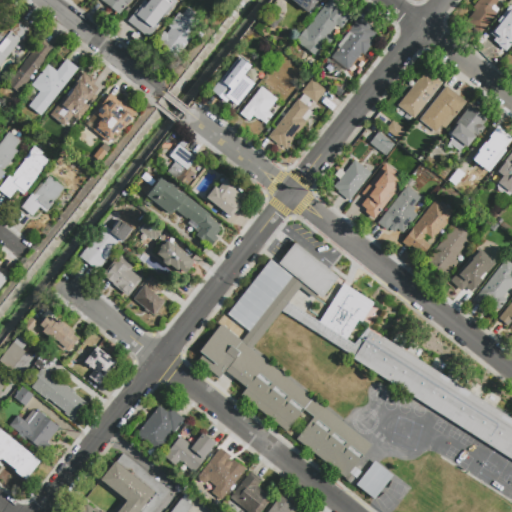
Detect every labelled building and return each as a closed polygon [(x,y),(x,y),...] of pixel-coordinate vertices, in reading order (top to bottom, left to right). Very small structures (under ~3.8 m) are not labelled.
[(118,15),(99,0),(132,0),(128,5),(127,4),(118,15)] [(128,21),(143,0),(160,0),(172,8),(152,35),(149,33),(147,36),(128,21)] [(308,13),(290,0),(322,0),(313,12),(311,10),(308,13)] [(295,41),(305,29),(306,30),(328,0),(337,0),(342,4),(338,9),(349,18),(341,28),(336,25),(329,34),(334,37),(327,46),(324,44),(315,56),(295,41)] [(498,0),(494,6),(498,9),(496,12),(497,12),(479,35),(464,24),(475,10),(472,8),(478,0),(498,0)] [(176,59),(158,46),(161,42),(157,40),(164,31),(167,33),(171,28),(169,26),(179,13),(182,15),(187,8),(203,19),(191,35),(193,37),(176,59)] [(494,46),(486,40),(498,26),(500,28),(511,13),(511,45),(507,52),(496,43),(494,46)] [(358,18),(373,29),(372,30),(377,34),(371,41),(374,43),(363,57),(360,54),(347,71),(331,58),(339,48),(338,47),(348,34),(347,33),(358,18)] [(0,66),(0,33),(5,27),(10,31),(18,21),(31,31),(22,42),(21,40),(0,66)] [(43,40),(53,49),(14,98),(3,90),(43,40)] [(239,56),(251,65),(243,76),(254,84),(236,106),(228,99),(226,103),(211,91),(239,56)] [(66,59),(77,69),(41,116),(28,106),(39,92),(31,86),(47,65),(56,71),(66,59)] [(413,119),(397,106),(425,71),(429,75),(430,74),(442,83),(413,119)] [(301,92),(311,79),(325,90),(315,103),(301,92)] [(92,80),(105,90),(82,118),(81,117),(78,121),(79,122),(72,130),(63,122),(69,115),(57,105),(67,92),(68,93),(74,86),(82,92),(92,80)] [(446,86),(466,102),(460,110),(462,112),(455,120),(453,119),(445,129),(441,126),(435,134),(419,121),(446,86)] [(261,87),(277,100),(268,112),(272,115),(265,125),(258,119),(257,120),(253,116),(248,122),(239,114),(261,87)] [(110,93),(117,98),(116,100),(119,103),(120,101),(135,113),(115,137),(114,136),(108,143),(92,130),(95,126),(94,126),(99,118),(94,114),(110,93)] [(298,100),(309,108),(308,110),(312,113),(305,121),(306,122),(286,149),(281,145),(280,146),(268,137),(298,100)] [(469,106),(487,120),(483,126),(485,128),(478,137),(477,137),(468,148),(465,146),(460,152),(449,143),(454,137),(448,133),(469,106)] [(12,111),(8,116),(4,113),(8,108),(12,111)] [(398,140),(386,131),(393,122),(405,131),(398,140)] [(482,173),(466,160),(493,126),(502,133),(498,137),(504,142),(503,143),(509,148),(502,156),(499,154),(497,157),(496,155),(482,173)] [(0,180),(0,143),(9,132),(21,142),(15,149),(18,152),(10,162),(13,164),(0,180)] [(394,145),(386,156),(370,144),(378,133),(394,145)] [(196,176),(187,188),(166,172),(167,171),(163,167),(171,157),(170,156),(178,145),(196,159),(188,169),(196,176)] [(41,155),(49,162),(23,194),(16,189),(9,197),(0,189),(0,187),(9,175),(12,177),(25,160),(24,159),(34,146),(43,153),(41,155)] [(100,148),(107,154),(101,163),(93,157),(100,148)] [(511,191),(511,193),(498,183),(502,179),(495,174),(511,153),(511,191)] [(349,201),(337,192),(338,191),(333,187),(354,161),(370,174),(349,201)] [(64,188),(45,212),(39,208),(32,216),(21,208),(41,182),(43,184),(49,176),(64,188)] [(180,193),(181,192),(210,215),(209,217),(220,226),(219,228),(221,229),(215,236),(217,238),(211,246),(204,241),(204,242),(196,236),(198,233),(195,231),(199,226),(188,217),(186,219),(175,210),(171,215),(146,196),(160,178),(167,183),(168,181),(178,189),(176,190),(180,193)] [(363,212),(353,204),(374,178),(391,190),(383,200),(385,201),(383,204),(385,205),(378,214),(367,206),(363,212)] [(206,198),(214,187),(217,189),(226,179),(247,195),(240,204),(242,205),(237,211),(236,210),(230,217),(206,198)] [(387,231),(378,224),(407,187),(421,198),(413,208),(415,209),(413,212),(417,215),(403,234),(392,225),(387,231)] [(408,249),(401,244),(427,210),(427,209),(434,200),(441,206),(444,203),(455,211),(447,220),(449,221),(434,239),(433,238),(432,240),(427,236),(424,241),(433,248),(428,255),(417,246),(414,250),(410,247),(408,249)] [(97,272),(79,257),(105,225),(111,230),(119,220),(131,230),(120,243),(118,241),(109,252),(111,254),(104,263),(104,264),(97,272)] [(154,240),(152,238),(150,240),(139,231),(149,220),(162,231),(154,240)] [(425,262),(456,223),(473,237),(456,257),(459,259),(456,263),(459,266),(452,275),(448,280),(442,275),(425,262)] [(139,233),(135,238),(131,234),(135,229),(139,233)] [(157,254),(160,249),(159,248),(162,244),(164,245),(167,241),(173,246),(174,245),(193,260),(190,264),(191,265),(185,274),(179,269),(177,271),(169,265),(166,265),(163,263),(163,259),(157,254)] [(277,265),(295,243),(337,276),(321,298),(317,295),(314,299),(299,288),(287,302),(318,322),(342,284),(381,309),(368,327),(358,320),(346,340),(353,346),(366,330),(381,338),(382,337),(511,419),(511,461),(404,393),(354,362),(356,360),(281,312),(250,350),(341,422),(369,444),(343,477),(294,438),(310,417),(301,410),(285,431),(238,395),(244,388),(222,371),(218,377),(199,362),(204,355),(200,351),(222,324),(242,340),(249,331),(228,314),(270,260),(277,265)] [(478,247),(497,263),(487,275),(486,274),(471,292),(465,287),(461,292),(451,283),(458,275),(470,260),(468,259),(478,247)] [(102,276),(117,256),(132,268),(130,271),(143,281),(132,293),(131,293),(128,297),(102,276)] [(511,264),(511,286),(503,297),(507,301),(499,312),(486,302),(482,306),(474,300),(486,285),(485,284),(504,259),(511,264)] [(0,290),(0,273),(8,280),(0,290)] [(164,286),(159,292),(157,291),(147,283),(152,276),(164,286)] [(164,302),(154,316),(133,300),(147,283),(157,291),(154,295),(164,302)] [(511,302),(511,322),(507,327),(498,320),(511,302)] [(79,339),(71,348),(69,347),(66,350),(61,347),(60,349),(33,328),(27,335),(20,330),(31,317),(40,325),(47,315),(55,322),(58,318),(66,325),(64,328),(69,332),(71,329),(75,332),(73,335),(79,339)] [(22,374),(13,367),(11,370),(0,361),(0,359),(19,336),(28,343),(23,350),(34,359),(22,374)] [(105,381),(104,380),(98,387),(87,379),(93,372),(83,364),(96,347),(117,364),(110,373),(111,373),(105,381)] [(86,404),(72,422),(63,415),(65,413),(47,399),(46,401),(30,388),(39,378),(37,377),(41,371),(34,365),(46,350),(58,360),(48,373),(59,382),(60,381),(76,394),(75,395),(86,404)] [(34,396),(25,407),(14,398),(22,387),(34,396)] [(174,434),(171,431),(164,440),(166,442),(158,451),(136,434),(159,406),(166,412),(169,408),(185,421),(174,434)] [(9,426),(17,416),(28,424),(37,411),(59,428),(42,450),(37,447),(35,449),(28,443),(29,441),(27,439),(26,441),(18,435),(19,433),(9,426)] [(0,430),(40,462),(27,479),(2,460),(0,463),(0,430)] [(216,444),(194,472),(183,463),(180,467),(176,464),(176,465),(164,456),(180,436),(193,446),(202,433),(216,444)] [(220,448),(231,456),(226,462),(241,474),(225,495),(199,475),(220,448)] [(100,481),(122,454),(170,492),(153,511),(79,511),(83,507),(86,509),(89,506),(93,509),(94,508),(98,511),(97,511),(118,511),(126,502),(100,481)] [(374,462),(356,485),(375,499),(392,476),(376,464),(374,462)] [(251,473),(262,481),(257,487),(273,499),(263,511),(246,511),(230,499),(251,473)] [(187,511),(171,511),(187,492),(195,499),(191,505),(192,506),(187,511)] [(268,511),(281,496),(292,505),(288,510),(290,511),(268,511)]
